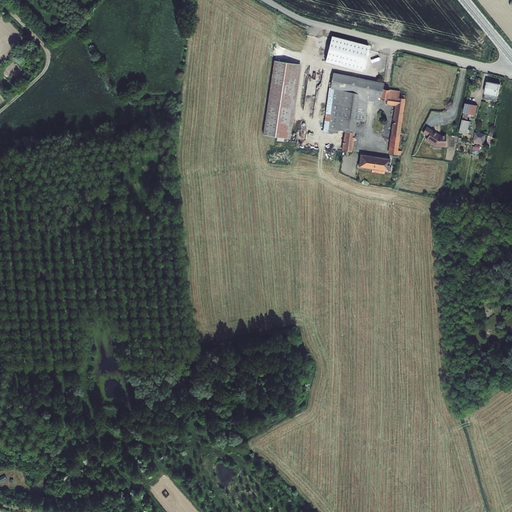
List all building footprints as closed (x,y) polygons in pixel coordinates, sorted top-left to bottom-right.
[(369,49),(333,36),(325,59),(360,72),(369,49)] [(292,139),(303,64),(276,60),(265,135),(275,136),(292,139)] [(324,70),(322,79),(332,80),(333,71),(324,70)] [(370,101),(382,104),(383,98),(385,88),(386,82),(335,72),(325,126),(346,130),(343,149),(351,150),(357,119),(366,121),(370,101)] [(503,86),(490,84),(487,100),(499,103),(503,86)] [(383,98),(390,99),(392,89),(388,89),(385,88),(383,98)] [(398,148),(401,149),(409,96),(403,95),(404,92),(392,89),(390,99),(389,104),(398,105),(390,154),(401,157),(402,153),(398,152),(398,148)] [(479,107),(467,104),(465,115),(474,116),(477,117),(479,107)] [(474,116),(465,115),(463,127),(471,129),(474,116)] [(441,135),(428,127),(425,133),(430,136),(428,139),(437,146),(447,146),(448,136),(441,135)] [(488,138),(478,136),(477,144),(487,146),(488,138)] [(473,153),(480,154),(481,146),(474,145),(473,153)] [(391,160),(361,154),(359,163),(357,163),(356,169),(373,172),(373,173),(383,175),(384,174),(388,175),(391,160)]
